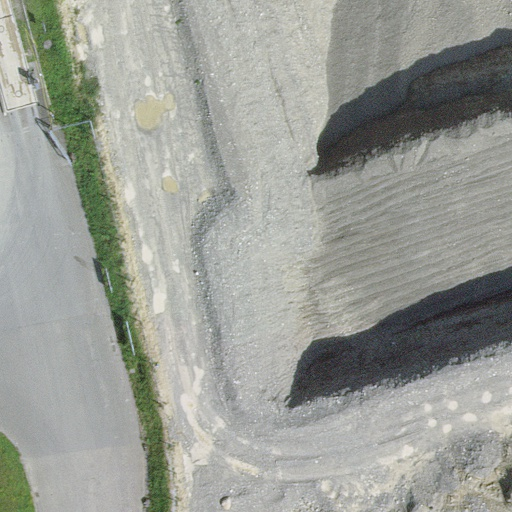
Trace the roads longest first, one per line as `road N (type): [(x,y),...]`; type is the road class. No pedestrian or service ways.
road 1 (unknown): [(34,353),(47,190),(0,35)]
road 2 (unclassified): [(0,343),(34,353),(67,401),(83,511)]
